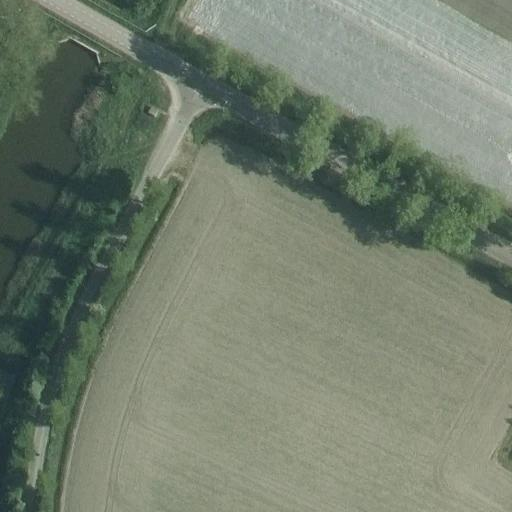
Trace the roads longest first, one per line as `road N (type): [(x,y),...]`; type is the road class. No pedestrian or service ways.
road 1 (unclassified): [(26,511),(54,357),(200,83)]
road 2 (tertiary): [(511,256),(200,83)]
road 3 (tertiary): [(200,83),(50,0)]
